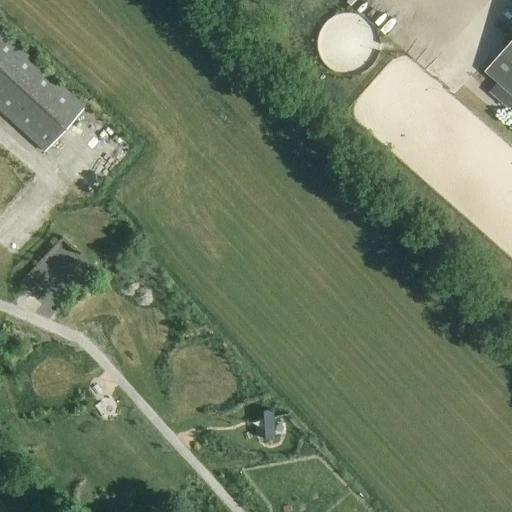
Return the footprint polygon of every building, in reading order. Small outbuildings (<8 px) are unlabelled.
[(0,109),(45,149),(84,105),(0,30),(0,109)] [(511,95),(511,42),(504,52),(486,73),(497,82),(511,95)] [(509,109),(511,104),(511,95),(497,82),(489,92),(509,109)] [(0,215),(31,180),(0,152),(0,215)] [(40,298),(49,288),(65,270),(73,261),(67,256),(62,252),(61,251),(28,287),(40,298)] [(36,369),(54,377),(62,357),(44,349),(36,369)] [(16,404),(26,415),(38,404),(27,393),(16,404)] [(76,437),(60,451),(71,464),(87,451),(76,437)] [(151,501),(166,494),(155,472),(141,479),(151,501)]
